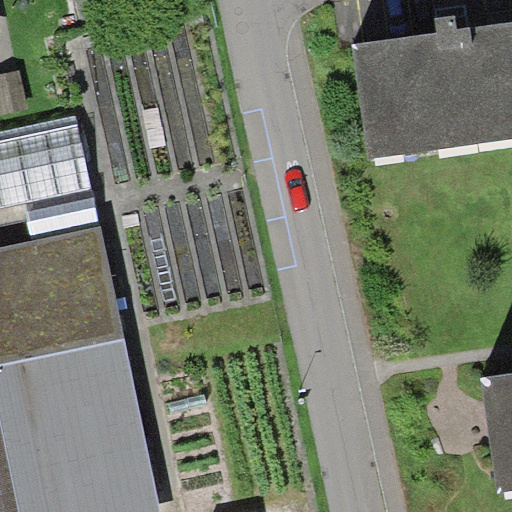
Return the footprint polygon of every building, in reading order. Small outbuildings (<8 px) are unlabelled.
[(373,157),(511,137),(511,25),(358,48),(373,157)] [(19,74),(0,78),(0,100),(3,113),(27,108),(19,74)] [(0,210),(22,206),(30,247),(103,231),(93,187),(80,123),(0,139),(0,210)] [(0,370),(127,346),(103,231),(30,247),(0,253),(0,370)] [(158,511),(127,346),(0,370),(0,416),(18,511),(158,511)] [(501,491),(511,489),(511,373),(486,377),(501,491)] [(18,511),(0,416),(0,511),(18,511)]
